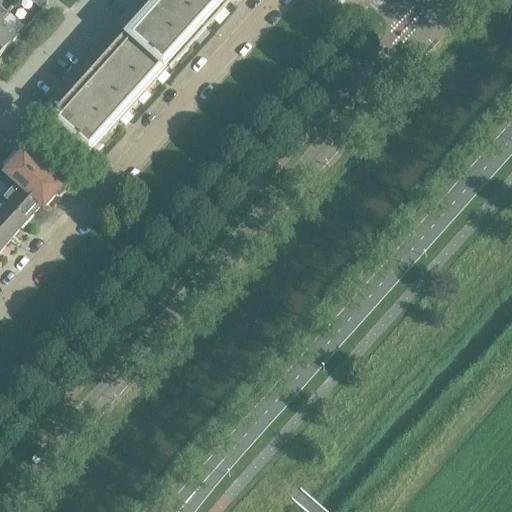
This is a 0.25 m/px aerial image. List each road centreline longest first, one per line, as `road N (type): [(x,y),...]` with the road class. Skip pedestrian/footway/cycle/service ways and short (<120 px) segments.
road 1 (unclassified): [(0,507),(416,37)]
road 2 (tertiary): [(189,498),(511,137)]
road 3 (residential): [(271,0),(0,307)]
road 4 (residential): [(92,0),(0,98)]
